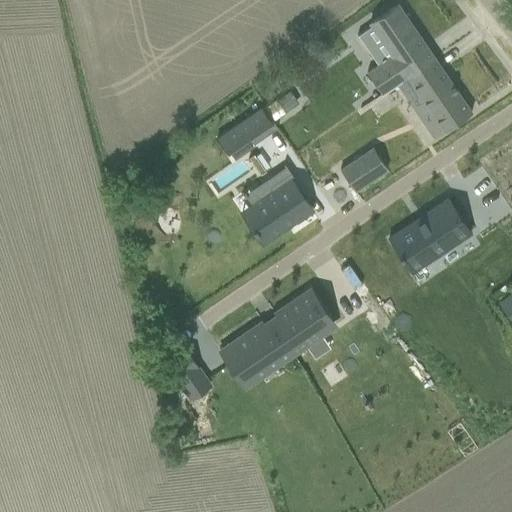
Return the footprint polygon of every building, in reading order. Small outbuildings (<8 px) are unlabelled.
[(371,26),(357,36),(358,36),(377,65),(367,72),(381,94),(396,84),(404,96),(414,89),(434,118),(423,125),(433,138),(443,131),(455,123),(471,112),(397,4),(369,23),(371,26)] [(322,44),(332,58),(352,45),(343,30),(322,44)] [(276,101),(284,113),(297,105),(288,92),(276,101)] [(261,108),(216,138),(228,155),(230,153),(249,140),(253,145),(253,144),(277,128),(269,116),(268,118),(261,108)] [(362,154),(340,169),(354,191),(387,169),(379,157),(372,147),(362,154)] [(266,172),(264,170),(255,156),(254,154),(248,158),(261,175),(266,172)] [(511,188),(511,156),(482,176),(496,198),(511,188)] [(274,196),(245,215),(246,217),(246,216),(254,226),(252,227),(255,232),(257,231),(264,242),(263,242),(264,243),(311,211),(302,197),(305,195),(289,171),(288,172),(289,173),(268,187),(274,196)] [(448,199),(388,239),(410,272),(470,232),(448,199)] [(221,221),(210,227),(228,264),(239,259),(221,221)] [(278,320),(272,324),(292,352),(306,343),(303,338),(315,330),(318,334),(331,325),(309,292),(275,316),(278,320)] [(511,293),(499,304),(503,309),(511,320),(511,293)] [(263,323),(227,348),(236,360),(241,357),(255,377),(292,352),(272,324),(267,328),(263,323)] [(334,367),(346,392),(392,371),(381,345),(334,367)] [(212,363),(200,347),(179,361),(190,378),(212,363)] [(204,397),(207,420),(224,418),(222,395),(204,397)]
